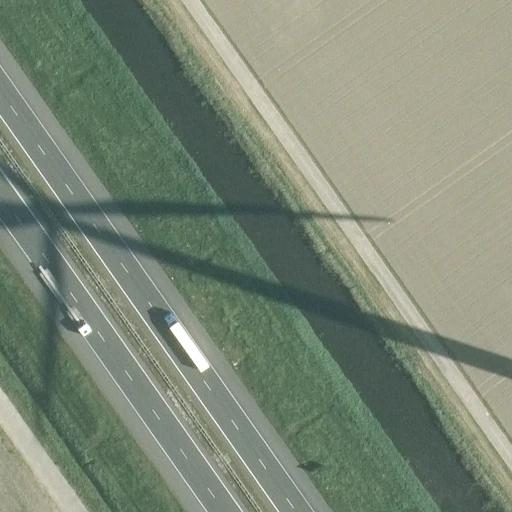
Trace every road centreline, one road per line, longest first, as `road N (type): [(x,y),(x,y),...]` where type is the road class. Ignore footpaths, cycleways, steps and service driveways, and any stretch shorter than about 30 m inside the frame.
road 1 (motorway): [(304,511),(0,81)]
road 2 (motorway): [(0,198),(221,511)]
road 3 (track): [(69,511),(0,413)]
